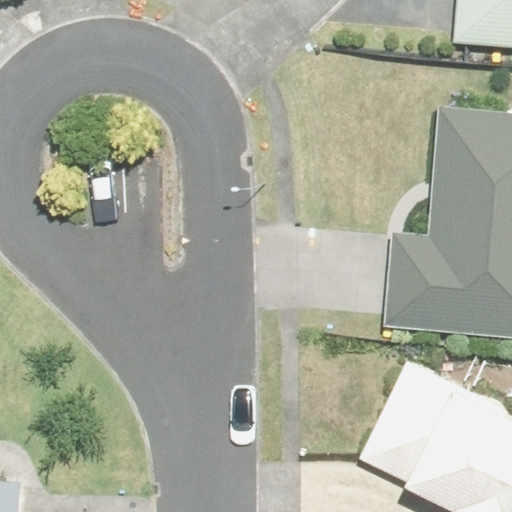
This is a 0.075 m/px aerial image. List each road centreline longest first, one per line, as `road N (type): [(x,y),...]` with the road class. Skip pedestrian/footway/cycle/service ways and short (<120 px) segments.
road 1 (residential): [(175,364),(43,262),(3,176),(10,125),(52,72),(86,57),(128,55),(167,69),(215,123),(224,240)]
road 2 (residential): [(202,511),(175,364)]
road 3 (residential): [(224,240),(175,364)]
